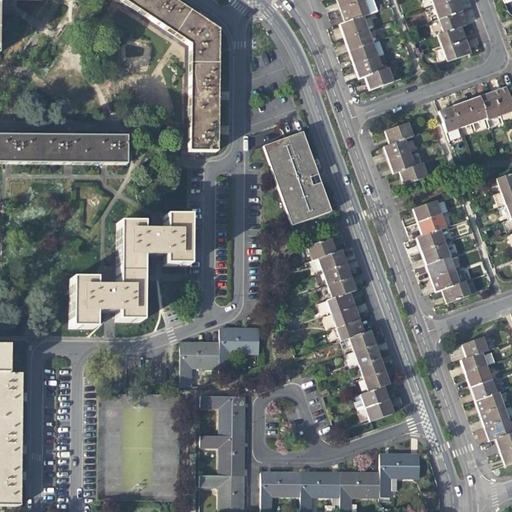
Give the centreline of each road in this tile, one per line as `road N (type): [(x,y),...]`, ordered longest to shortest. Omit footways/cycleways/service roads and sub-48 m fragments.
road 1 (residential): [(253,0),(299,59),(429,419)]
road 2 (residential): [(344,119),(497,61),(476,0)]
road 3 (residential): [(421,331),(344,119)]
road 4 (residential): [(76,348),(37,355),(36,511)]
road 5 (residential): [(315,455),(297,397),(282,391),(259,407),(259,446),(267,456),(295,456)]
road 6 (residential): [(477,500),(421,331)]
road 7 (residential): [(238,161),(209,176),(209,321)]
road 8 (residential): [(209,321),(233,312),(237,300),(238,161)]
road 9 (residential): [(75,511),(76,348)]
road 10 (residential): [(238,161),(245,0)]
road 11 (residential): [(76,348),(137,347),(209,321)]
